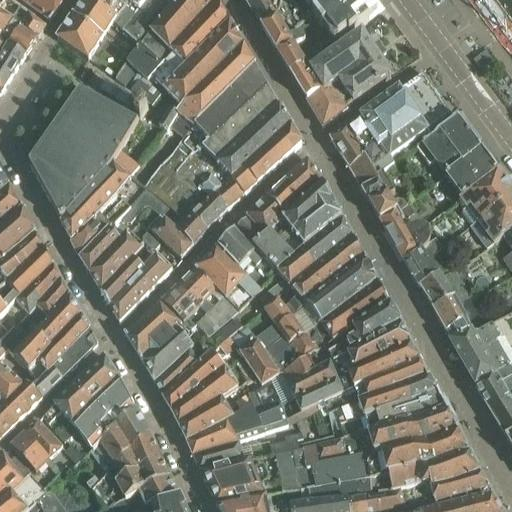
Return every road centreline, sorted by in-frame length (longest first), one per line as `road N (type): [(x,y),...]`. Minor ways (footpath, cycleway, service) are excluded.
road 1 (residential): [(0,135),(113,343)]
road 2 (residential): [(113,343),(203,511)]
road 3 (tertiary): [(511,140),(406,0)]
road 4 (residential): [(0,451),(113,343)]
road 5 (residential): [(0,116),(77,0)]
